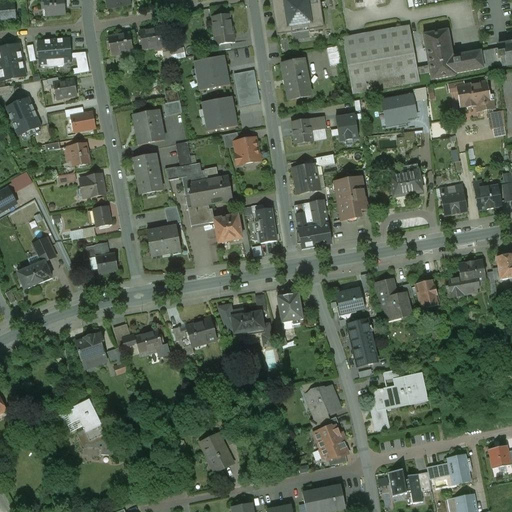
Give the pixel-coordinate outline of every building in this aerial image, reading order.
[(63,0),(40,0),(41,10),(44,9),(44,17),(64,16),(63,0)] [(103,0),(103,1),(105,2),(106,2),(107,9),(131,5),(129,0),(103,0)] [(270,0),(276,36),(292,34),(291,29),(307,26),(308,31),(324,29),(319,0),(270,0)] [(14,5),(0,6),(0,21),(16,20),(14,5)] [(229,16),(212,19),(213,27),(211,28),(213,39),(211,39),(212,46),(214,46),(214,47),(235,43),(232,28),(231,28),(229,16)] [(420,82),(418,75),(417,68),(409,26),(342,39),(352,95),(420,82)] [(159,29),(139,32),(142,51),(153,49),(154,51),(162,50),(163,50),(162,43),(159,29)] [(447,31),(422,36),(428,65),(429,73),(431,81),(455,76),(455,74),(483,69),(483,68),(480,54),(480,52),(452,57),(447,31)] [(129,34),(108,38),(111,57),(123,55),(123,53),(132,51),(129,34)] [(52,41),(37,42),(40,67),(49,66),(49,67),(63,66),(63,65),(72,64),(72,60),(76,59),(78,69),(73,70),(74,76),(89,73),(86,53),(71,54),(70,40),(56,41),(56,39),(51,40),(52,41)] [(172,58),(186,57),(184,39),(174,40),(174,45),(171,45),(172,58)] [(168,41),(162,43),(163,50),(162,50),(163,54),(170,53),(171,61),(168,41)] [(511,44),(499,46),(499,50),(502,65),(502,67),(511,64),(511,44)] [(19,45),(10,47),(4,48),(0,48),(0,82),(4,82),(10,80),(16,79),(25,78),(22,65),(24,64),(23,58),(21,58),(19,45)] [(337,47),(326,49),(330,67),(341,64),(337,47)] [(499,50),(480,54),(483,68),(502,65),(499,50)] [(224,57),(194,63),(199,92),(230,86),(224,57)] [(304,61),(281,65),(288,101),(311,97),(304,61)] [(429,73),(428,65),(417,68),(418,75),(429,73)] [(234,75),(240,107),(260,104),(254,71),(234,75)] [(73,81),(54,85),(57,100),(76,96),(73,81)] [(485,83),(457,88),(460,107),(466,106),(466,108),(477,106),(478,113),(493,110),(492,103),(489,103),(488,96),(485,83)] [(177,90),(166,92),(168,104),(179,102),(177,90)] [(237,127),(232,98),(201,104),(207,133),(237,127)] [(41,128),(29,99),(6,109),(18,138),(41,128)] [(168,104),(164,105),(166,116),(182,113),(179,102),(168,104)] [(83,108),(65,111),(66,119),(71,118),(74,133),(95,129),(92,114),(84,115),(83,108)] [(307,112),(309,121),(323,119),(321,109),(307,112)] [(159,112),(134,116),(134,117),(136,117),(138,125),(136,126),(137,126),(138,136),(137,136),(138,137),(140,136),(141,145),(139,145),(139,146),(165,141),(159,112)] [(503,112),(487,114),(490,131),(504,128),(503,112)] [(354,116),(336,119),(339,143),(351,142),(358,140),(354,116)] [(309,121),(291,123),(295,145),(312,143),(311,132),(324,130),(323,119),(309,121)] [(237,134),(222,137),(226,149),(235,147),(235,143),(238,143),(237,134)] [(238,143),(235,143),(235,147),(237,156),(235,156),(237,166),(259,162),(260,160),(260,157),(257,155),(255,140),(238,143)] [(59,143),(44,146),(45,152),(60,149),(59,143)] [(187,143),(176,145),(180,168),(192,166),(187,143)] [(85,145),(64,149),(65,156),(71,155),(73,168),(89,165),(85,145)] [(155,156),(133,160),(140,195),(162,191),(155,156)] [(333,156),(318,159),(319,168),(335,165),(333,156)] [(180,168),(177,168),(177,169),(180,179),(183,188),(188,186),(188,185),(204,182),(202,175),(196,176),(195,172),(193,172),(192,166),(180,168)] [(314,166),(292,170),(293,171),(294,177),(294,178),(293,180),(294,181),(294,182),(295,182),(295,184),(297,195),(318,191),(316,180),(321,179),(323,179),(322,177),(316,178),(314,166)] [(389,186),(391,186),(393,199),(422,194),(417,166),(398,169),(399,176),(389,177),(389,178),(388,178),(389,186)] [(177,169),(166,171),(169,182),(180,179),(177,169)] [(76,173),(58,176),(59,184),(77,182),(76,173)] [(102,175),(87,178),(79,180),(82,194),(89,192),(90,198),(105,195),(102,175)] [(204,182),(188,185),(188,186),(192,208),(208,205),(232,201),(228,177),(204,182)] [(316,180),(318,191),(325,190),(323,179),(321,179),(316,180)] [(360,179),(334,183),(341,222),(360,219),(358,211),(366,209),(365,209),(363,201),(364,201),(363,194),(362,186),(361,187),(360,182),(361,182),(360,179)] [(511,187),(511,181),(503,182),(503,187),(505,195),(511,193),(511,187)] [(473,184),(474,191),(482,189),(481,182),(473,184)] [(20,184),(0,195),(0,199),(5,208),(27,196),(20,184)] [(208,205),(192,208),(188,186),(183,188),(182,188),(192,227),(214,223),(214,221),(212,210),(209,210),(208,205)] [(454,187),(455,194),(463,193),(462,186),(454,187)] [(482,189),(474,191),(478,212),(501,208),(497,187),(482,189)] [(439,190),(440,197),(448,195),(447,189),(439,190)] [(448,195),(440,197),(444,218),(467,214),(463,193),(455,194),(448,195)] [(322,202),(309,204),(311,211),(323,209),(322,202)] [(305,218),(307,229),(314,228),(311,211),(309,204),(302,205),(305,218)] [(305,218),(302,205),(294,207),(296,220),(305,218)] [(176,207),(165,209),(168,226),(181,223),(176,207)] [(108,208),(94,210),(98,227),(111,225),(108,208)] [(324,208),(323,209),(311,211),(314,228),(327,225),(324,208)] [(276,227),(273,210),(251,213),(257,248),(278,245),(276,227)] [(237,213),(224,216),(225,219),(214,221),(214,223),(218,244),(221,244),(223,244),(227,243),(229,242),(233,241),(236,242),(239,241),(240,240),(242,239),(240,228),(238,216),(237,213)] [(296,220),(298,231),(307,229),(305,218),(296,220)] [(307,229),(298,231),(302,250),(331,245),(327,225),(314,228),(307,229)] [(176,227),(147,233),(152,258),(181,252),(176,227)] [(94,228),(82,230),(84,239),(95,237),(94,228)] [(55,258),(46,239),(33,246),(40,262),(42,261),(43,263),(44,262),(44,263),(55,258)] [(106,244),(95,246),(97,258),(108,256),(106,244)] [(95,246),(81,249),(84,261),(96,259),(95,258),(97,258),(95,246)] [(97,258),(95,258),(96,259),(99,276),(117,273),(113,255),(97,258)] [(511,256),(497,259),(500,280),(501,280),(503,281),(507,281),(509,279),(511,278),(511,256)] [(43,263),(31,268),(38,285),(51,279),(44,263),(44,262),(43,263)] [(445,280),(446,291),(447,291),(447,292),(448,298),(463,296),(462,290),(475,288),(475,283),(485,281),(482,263),(475,264),(474,263),(465,265),(458,266),(460,278),(445,280)] [(31,268),(23,271),(22,268),(17,271),(18,274),(17,274),(24,291),(38,285),(31,268)] [(496,296),(493,273),(487,274),(490,296),(496,296)] [(445,280),(445,278),(437,280),(441,293),(447,292),(447,291),(446,291),(445,280)] [(393,280),(375,284),(381,310),(383,309),(386,320),(401,316),(402,319),(411,317),(407,300),(413,299),(409,285),(394,288),(393,280)] [(417,285),(415,286),(421,311),(422,311),(434,308),(439,306),(433,282),(424,284),(424,283),(422,282),(419,283),(417,285)] [(359,290),(335,296),(340,315),(364,309),(359,290)] [(10,291),(5,294),(10,305),(16,302),(10,291)] [(256,303),(265,303),(265,295),(256,295),(256,303)] [(298,295),(276,299),(281,325),(282,324),(292,323),(293,326),(299,325),(299,321),(303,321),(298,295)] [(230,307),(218,309),(225,327),(224,328),(225,331),(226,330),(228,333),(235,332),(232,318),(244,316),(244,311),(231,313),(230,307)] [(434,308),(422,311),(424,321),(437,318),(434,308)] [(244,316),(232,318),(235,332),(235,335),(254,331),(255,335),(264,333),(262,326),(260,313),(244,316)] [(204,322),(186,327),(188,333),(192,348),(216,341),(210,320),(204,321),(204,322)] [(356,368),(377,363),(367,321),(347,326),(356,368)] [(126,326),(120,328),(123,339),(129,338),(126,326)] [(120,328),(114,330),(117,341),(122,340),(123,339),(120,328)] [(181,335),(179,328),(172,330),(176,343),(178,342),(183,341),(181,335)] [(158,332),(135,338),(136,345),(140,358),(149,356),(148,352),(156,350),(162,349),(162,348),(158,332)] [(188,333),(181,335),(183,341),(178,342),(180,348),(181,348),(184,357),(194,354),(192,348),(188,333)] [(100,334),(84,340),(75,344),(81,363),(92,359),(103,355),(104,355),(100,344),(103,343),(100,334)] [(283,335),(277,337),(282,348),(287,346),(283,335)] [(123,339),(122,340),(124,349),(136,345),(135,338),(134,336),(129,338),(123,339)] [(265,338),(263,338),(264,347),(272,345),(270,337),(265,338)] [(426,345),(417,347),(418,353),(427,351),(426,345)] [(162,349),(156,350),(158,357),(158,359),(169,356),(166,347),(162,348),(162,349)] [(103,355),(92,359),(95,367),(106,364),(103,355)] [(124,365),(114,368),(116,375),(127,372),(124,365)] [(396,371),(382,374),(384,381),(398,378),(396,371)] [(376,402),(369,403),(375,431),(388,428),(383,409),(410,403),(410,405),(426,402),(420,375),(394,381),(395,388),(382,391),(380,391),(374,393),(376,402)] [(321,382),(301,386),(305,395),(307,395),(310,392),(323,389),(321,382)] [(323,389),(310,392),(307,395),(305,395),(315,419),(315,420),(328,415),(338,410),(332,396),(334,395),(330,387),(323,390),(323,389)] [(88,400),(72,409),(73,410),(68,413),(74,423),(78,420),(83,431),(75,435),(82,448),(99,449),(98,456),(109,456),(114,453),(101,426),(88,400)] [(315,419),(310,422),(312,428),(319,425),(330,421),(330,420),(328,415),(315,420),(315,419)] [(335,418),(330,420),(330,421),(319,425),(321,430),(330,427),(331,429),(335,427),(335,428),(339,426),(335,418)] [(321,430),(313,434),(320,450),(345,441),(342,433),(338,435),(336,430),(335,428),(335,427),(331,429),(330,427),(321,430)] [(217,435),(200,444),(215,473),(232,464),(229,457),(224,446),(223,446),(217,435)] [(320,450),(319,451),(322,459),(325,457),(327,461),(328,461),(336,457),(337,459),(345,456),(348,454),(345,448),(344,444),(343,444),(343,442),(345,441),(320,450)] [(507,447),(488,451),(492,470),(510,466),(511,466),(508,453),(507,447)] [(447,464),(439,466),(441,479),(449,477),(451,487),(471,483),(469,473),(472,472),(469,460),(467,460),(466,455),(446,459),(447,464)] [(336,457),(328,461),(329,467),(346,463),(345,456),(337,459),(336,457)] [(441,479),(439,466),(426,469),(429,481),(441,479)] [(402,471),(388,474),(392,498),(406,495),(406,493),(410,492),(412,505),(423,503),(421,493),(417,475),(407,477),(408,481),(404,481),(402,471)] [(427,473),(417,475),(421,493),(430,491),(427,473)] [(340,487),(303,494),(306,511),(330,511),(345,509),(340,487)] [(477,511),(474,495),(447,500),(448,511),(477,511)]
